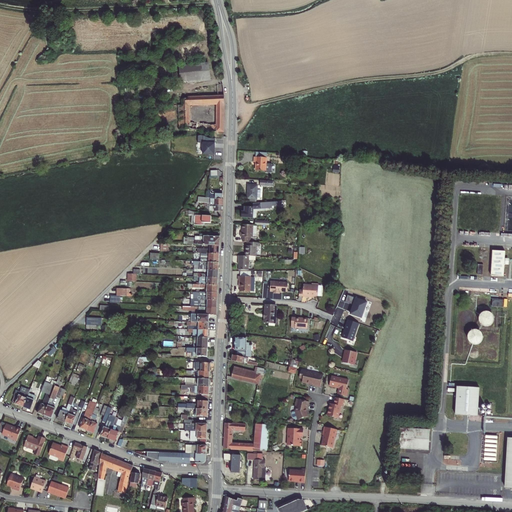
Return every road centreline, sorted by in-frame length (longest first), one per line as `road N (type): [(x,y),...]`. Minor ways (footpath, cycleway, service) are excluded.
road 1 (track): [(511,53),(476,54),(430,74),(348,82),(232,109)]
road 2 (residential): [(0,408),(160,467),(217,470)]
road 3 (track): [(0,394),(156,241)]
road 4 (secondary): [(232,89),(225,299)]
road 5 (secondary): [(225,299),(217,470)]
road 6 (residential): [(378,497),(217,489)]
road 7 (residential): [(511,506),(378,497)]
